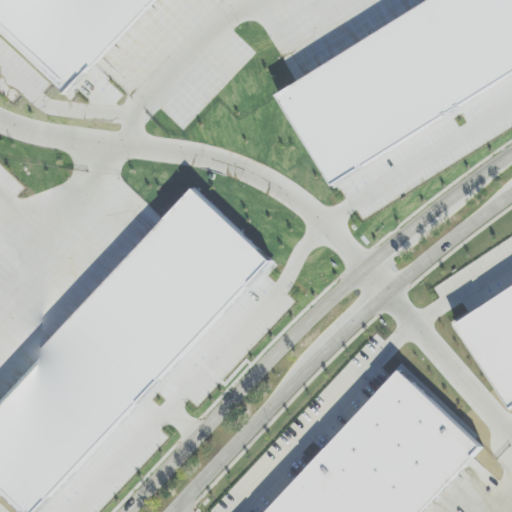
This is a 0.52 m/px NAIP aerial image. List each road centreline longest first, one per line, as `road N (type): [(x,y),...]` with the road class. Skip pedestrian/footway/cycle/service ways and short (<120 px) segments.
road 1 (secondary): [(368,265),(291,335),(128,511)]
road 2 (secondary): [(172,511),(321,356)]
road 3 (secondary): [(390,292),(511,194)]
